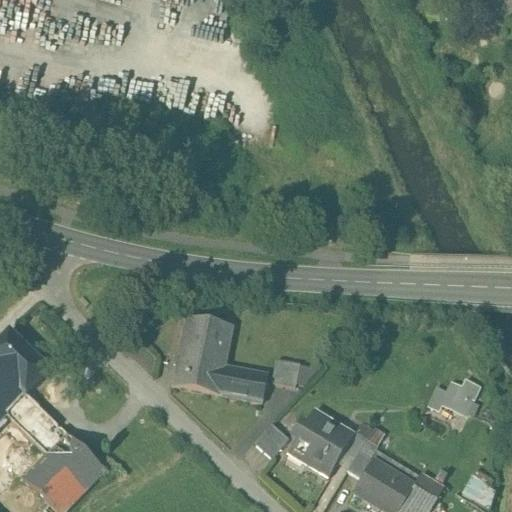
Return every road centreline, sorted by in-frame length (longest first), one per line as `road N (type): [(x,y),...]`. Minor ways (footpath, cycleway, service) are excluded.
road 1 (secondary): [(511,291),(272,277),(58,242)]
road 2 (unclassified): [(276,511),(60,307),(49,284),(58,242)]
